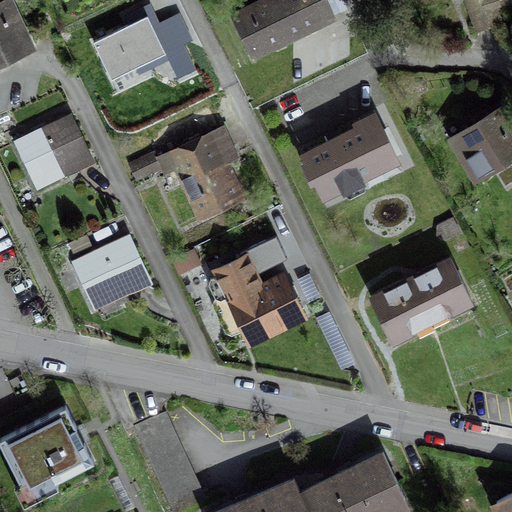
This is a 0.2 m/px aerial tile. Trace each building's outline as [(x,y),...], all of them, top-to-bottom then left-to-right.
[(328,0),(280,0),(242,20),(259,51),(334,12),(328,0)] [(511,0),(473,0),(468,2),(473,17),(511,4),(511,0)] [(61,55),(33,2),(0,18),(0,83),(1,86),(61,55)] [(165,54),(147,19),(94,45),(112,81),(165,54)] [(511,159),(511,123),(501,109),(456,142),(483,180),(511,159)] [(76,121),(21,144),(38,183),(93,161),(76,121)] [(395,160),(376,121),(304,158),(323,196),(395,160)] [(214,143),(176,161),(203,218),(241,200),(214,143)] [(150,276),(133,243),(86,267),(102,300),(150,276)] [(301,317),(284,278),(262,288),(246,252),(218,264),(250,339),(301,317)] [(469,302),(449,266),(379,304),(399,340),(469,302)] [(93,466),(61,410),(4,441),(36,498),(93,466)] [(166,414),(137,426),(172,509),(201,497),(166,414)] [(391,459),(307,495),(314,511),(396,511),(411,506),(391,459)] [(314,511),(307,495),(301,480),(225,511),(314,511)]
